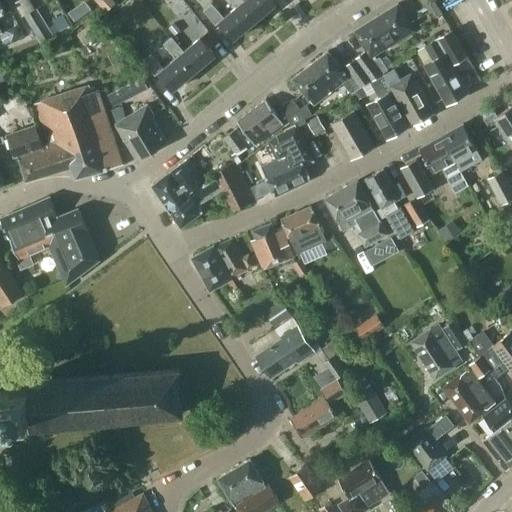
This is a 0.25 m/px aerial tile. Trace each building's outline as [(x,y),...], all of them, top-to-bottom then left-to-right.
[(115,4),(111,0),(94,0),(105,12),(115,4)] [(239,4),(254,22),(275,4),(271,0),(243,0),(228,0),(235,7),(239,4)] [(431,17),(441,11),(435,1),(425,6),(431,17)] [(234,39),(254,22),(239,4),(235,7),(223,17),(211,3),(203,10),(215,25),(219,21),(234,39)] [(366,51),(356,58),(372,81),(388,70),(380,57),(374,61),(371,57),(414,30),(397,3),(354,30),(366,51)] [(52,36),(36,8),(24,16),(40,43),(52,36)] [(447,104),(468,92),(452,64),(466,56),(451,30),(437,38),(425,45),(433,59),(424,64),(447,104)] [(178,55),(193,72),(214,54),(200,37),(183,51),(171,37),(163,44),(175,58),(178,55)] [(372,81),(356,58),(341,68),(327,51),(292,78),(313,105),(342,82),(349,93),(351,92),(352,94),(372,81)] [(173,89),(193,72),(178,55),(175,58),(163,68),(151,54),(142,61),(155,75),(158,72),(173,89)] [(412,124),(433,112),(411,73),(400,79),(394,69),(382,76),(388,87),(390,86),(412,124)] [(387,138),(408,126),(388,91),(390,91),(381,76),(370,82),(378,97),(367,103),(387,138)] [(17,155),(25,180),(72,166),(76,177),(122,164),(97,89),(94,90),(92,84),(34,103),(44,129),(48,127),(50,132),(46,133),(50,142),(46,143),(47,145),(42,146),(43,146),(25,152),(25,154),(22,155),(21,154),(17,155)] [(112,109),(122,106),(124,105),(118,88),(106,92),(112,109)] [(362,88),(353,94),(356,100),(366,94),(362,88)] [(254,145),(271,132),(283,123),(266,99),(237,121),(254,145)] [(291,100),(280,108),(291,125),(303,119),(291,100)] [(125,117),(122,106),(112,109),(115,123),(137,160),(167,142),(152,118),(153,114),(147,104),(125,117)] [(495,158),(511,147),(511,105),(497,115),(494,110),(482,116),(490,130),(498,126),(508,141),(491,152),(495,158)] [(354,112),(354,111),(354,110),(331,123),(351,158),(373,146),(354,112)] [(462,123),(441,136),(460,171),(472,164),(482,159),(462,123)] [(268,140),(277,159),(276,159),(271,161),(260,167),(271,189),(274,196),(310,179),(310,178),(309,178),(297,150),(295,147),(306,142),(297,124),(276,134),(268,140)] [(14,156),(17,155),(21,154),(22,155),(25,154),(25,152),(43,146),(42,146),(35,125),(6,134),(14,156)] [(237,154),(247,146),(235,129),(223,137),(234,152),(230,155),(234,161),(235,160),(237,164),(241,161),(237,154)] [(442,167),(448,178),(446,179),(454,193),(468,185),(460,171),(441,136),(419,148),(432,173),(442,167)] [(419,156),(416,158),(401,167),(417,196),(435,186),(419,156)] [(234,161),(210,173),(213,178),(206,183),(188,158),(153,185),(181,226),(201,211),(197,205),(222,189),(233,211),(255,201),(237,164),(235,160),(234,161)] [(381,217),(385,215),(398,238),(416,228),(403,205),(397,208),(393,201),(405,194),(398,183),(393,186),(383,168),(365,178),(381,207),(377,209),(381,217)] [(511,188),(502,170),(487,178),(501,205),(511,198),(511,188)] [(325,198),(341,228),(343,231),(354,226),(365,245),(387,233),(357,180),(325,198)] [(258,183),(249,188),(255,199),(263,195),(258,183)] [(30,255),(50,246),(66,284),(99,259),(78,208),(58,216),(49,196),(0,218),(19,259),(17,260),(20,269),(33,264),(30,255)] [(417,226),(429,219),(416,197),(404,204),(417,226)] [(296,253),(326,240),(320,226),(311,205),(281,219),(290,240),(296,253)] [(263,269),(271,265),(293,256),(281,227),(273,230),(271,223),(252,230),(256,238),(251,240),(263,269)] [(247,268),(254,265),(248,254),(242,258),(231,239),(214,247),(213,246),(192,257),(210,290),(231,278),(230,278),(247,269),(247,268)] [(0,258),(0,303),(2,307),(23,293),(0,258)] [(308,270),(301,258),(291,263),(299,276),(308,270)] [(511,299),(511,288),(510,286),(498,294),(505,304),(511,299)] [(290,316),(280,301),(264,312),(274,327),(290,316)] [(385,326),(377,313),(355,327),(356,328),(352,331),(359,342),(385,326)] [(270,377),(271,376),(286,366),(290,367),(293,365),(294,361),(296,360),(297,362),(314,351),(334,379),(346,372),(334,355),(328,359),(317,343),(312,346),(292,317),(274,329),(281,338),(255,355),(270,377)] [(443,327),(458,349),(467,342),(453,320),(443,327)] [(434,377),(461,360),(437,324),(411,341),(434,377)] [(494,344),(491,346),(509,368),(511,372),(511,333),(511,332),(494,344)] [(478,334),(468,341),(477,354),(478,354),(479,356),(480,356),(489,349),(478,334)] [(339,351),(332,341),(322,348),(329,358),(339,351)] [(477,378),(489,369),(479,356),(465,366),(467,368),(461,373),(443,387),(469,421),(495,402),(477,378)] [(112,419),(182,413),(179,368),(27,381),(28,388),(0,391),(1,405),(2,420),(29,418),(30,427),(112,419)] [(329,402),(345,391),(338,379),(320,390),(324,397),(290,418),(301,437),(337,415),(329,402)] [(369,384),(352,395),(370,422),(387,411),(369,384)] [(505,467),(511,462),(511,406),(506,398),(484,415),(495,428),(482,438),(505,467)] [(445,415),(435,423),(443,434),(454,426),(445,415)] [(436,481),(454,467),(445,455),(425,429),(407,443),(427,469),(436,481)] [(239,511),(260,511),(271,506),(279,501),(268,483),(265,485),(250,458),(218,477),(235,506),(239,511)] [(349,496),(336,504),(341,511),(365,511),(370,509),(367,505),(367,504),(389,491),(382,479),(369,459),(337,479),(349,496)] [(305,500),(322,488),(305,465),(289,476),(305,500)] [(151,511),(142,493),(135,497),(132,492),(108,504),(111,511),(151,511)] [(447,511),(435,497),(418,511),(447,511)] [(320,511),(335,511),(329,502),(318,509),(320,511)] [(103,511),(100,503),(82,511),(103,511)]
